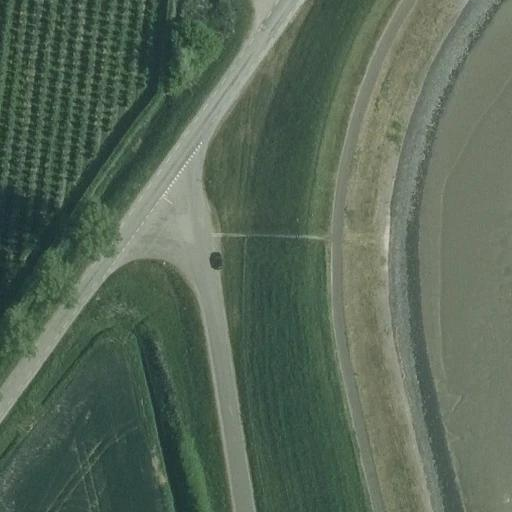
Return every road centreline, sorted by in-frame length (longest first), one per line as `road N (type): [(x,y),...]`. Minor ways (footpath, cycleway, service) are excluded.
road 1 (unclassified): [(241,511),(197,240),(155,199)]
road 2 (tertiary): [(0,407),(155,199)]
road 3 (tertiary): [(155,199),(288,0)]
